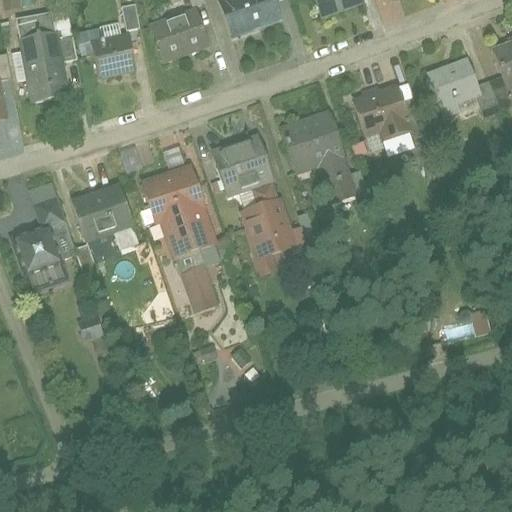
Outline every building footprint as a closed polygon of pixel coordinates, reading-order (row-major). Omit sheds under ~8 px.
[(202,0),(188,0),(191,9),(204,5),(202,0)] [(277,0),(223,0),(220,1),(234,39),(286,24),(277,0)] [(369,5),(367,0),(316,0),(324,19),(369,5)] [(199,13),(152,26),(166,67),(214,53),(199,13)] [(103,81),(143,75),(129,26),(92,35),(103,81)] [(62,35),(21,41),(33,106),(74,102),(62,35)] [(511,92),(511,42),(495,49),(510,93),(511,92)] [(485,99),(470,59),(429,74),(445,111),(485,99)] [(0,123),(11,122),(5,81),(0,81),(0,123)] [(415,132),(403,87),(356,101),(370,141),(382,138),(384,145),(415,132)] [(362,196),(335,114),(285,129),(299,176),(325,169),(336,205),(362,196)] [(272,182),(258,143),(212,158),(225,198),(250,189),(269,183),(272,182)] [(222,249),(193,168),(142,185),(157,229),(164,227),(173,262),(222,249)] [(258,212),(242,217),(257,263),(293,251),(279,205),(276,206),(269,183),(250,189),(258,212)] [(136,226),(125,186),(74,200),(88,244),(136,226)] [(64,266),(52,232),(17,244),(30,278),(64,266)] [(202,267),(177,276),(192,318),(217,309),(202,267)]
